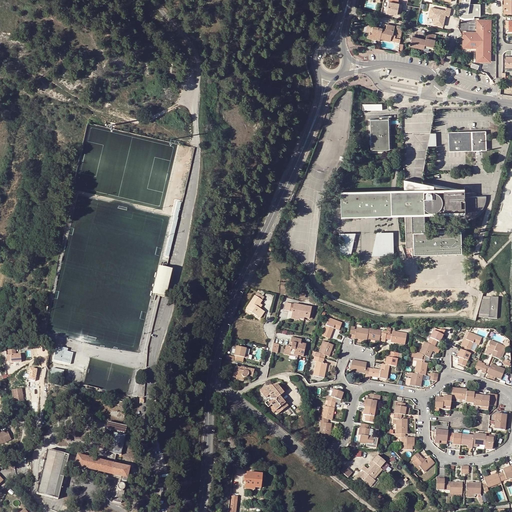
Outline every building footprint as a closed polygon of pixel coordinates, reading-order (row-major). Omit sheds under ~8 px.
[(388,0),(386,12),(393,13),(397,14),(399,3),(397,3),(397,0),(388,0)] [(461,0),(459,19),(465,20),(466,17),(468,18),(468,19),(474,19),(474,16),(480,17),(480,4),(469,4),(469,0),(461,0)] [(445,15),(449,16),(450,9),(446,8),(445,11),(430,8),(429,14),(435,15),(433,24),(443,26),(445,15)] [(472,34),(463,34),(463,48),(471,48),(471,46),(478,46),(477,62),(490,62),(490,22),(478,22),(478,36),(472,36),(472,34)] [(373,39),(373,37),(380,38),(390,41),(391,35),(392,35),(394,26),(387,25),(386,29),(379,27),(367,25),(366,32),(369,32),(368,38),(373,39)] [(394,31),(393,35),(392,35),(391,35),(390,41),(398,42),(401,28),(401,26),(396,25),(395,31),(394,31)] [(423,48),(424,46),(424,44),(433,46),(435,39),(434,39),(425,37),(425,39),(411,36),(409,45),(423,48)] [(387,120),(368,120),(370,149),(388,149),(387,120)] [(484,131),(448,132),(448,151),(485,150),(484,131)] [(435,133),(429,133),(427,146),(436,145),(435,133)] [(405,215),(406,247),(413,247),(413,255),(461,254),(460,229),(424,230),(424,215),(449,214),(451,215),(453,216),(455,217),(457,218),(459,219),(462,219),(464,219),(466,219),(468,219),(470,218),(472,217),(474,216),(476,215),(478,214),(480,212),(481,211),(484,206),(485,202),(486,197),(464,197),(464,189),(456,190),(413,181),(402,179),(402,191),(393,191),(339,192),(339,206),(340,216),(393,215),(405,215)] [(55,296),(70,235),(64,233),(49,294),(52,295),(55,296)] [(377,233),(372,256),(394,255),(393,233),(377,233)] [(340,256),(351,256),(356,234),(339,234),(340,256)] [(160,267),(153,295),(159,296),(164,297),(171,270),(166,268),(160,267)] [(257,317),(261,311),(259,309),(257,307),(259,304),(261,301),(254,296),(245,309),(257,317)] [(497,297),(481,296),(477,316),(495,317),(497,297)] [(290,319),(303,322),(303,318),(308,320),(311,309),(293,305),(292,312),(291,317),(290,319)] [(328,318),(321,336),(328,339),(332,329),(338,331),(341,323),(328,318)] [(354,339),(366,341),(366,339),(367,330),(356,328),(355,330),(354,335),(354,339)] [(380,331),(368,329),(367,330),(366,339),(378,342),(379,338),(380,333),(380,331)] [(433,331),(427,344),(434,347),(436,341),(439,343),(442,336),(441,335),(443,330),(436,330),(435,332),(433,331)] [(465,331),(459,346),(462,347),(465,341),(468,332),(465,331)] [(391,335),(390,340),(389,342),(403,345),(405,334),(391,332),(391,335)] [(462,347),(460,351),(467,354),(472,343),(477,345),(480,337),(468,332),(465,341),(462,347)] [(300,344),(301,340),(290,338),(289,342),(291,343),(290,347),(285,346),(283,354),(289,356),(289,353),(293,353),(292,355),(297,356),(297,355),(303,357),(305,345),(300,344)] [(315,352),(313,356),(321,359),(322,355),(324,356),(328,357),(332,346),(322,341),(318,353),(315,352)] [(493,351),(491,356),(498,359),(503,348),(503,347),(501,346),(489,341),(487,348),(493,351)] [(434,347),(427,344),(424,342),(418,354),(421,355),(424,357),(428,358),(434,347)] [(244,355),(245,349),(235,347),(233,356),(236,357),(243,358),(247,359),(248,355),(245,355),(244,355)] [(65,364),(68,352),(55,349),(53,359),(56,360),(55,362),(65,364)] [(15,350),(7,350),(8,356),(6,356),(7,362),(11,362),(11,363),(21,362),(20,354),(15,355),(15,350)] [(464,367),(469,354),(467,354),(460,351),(459,350),(456,357),(459,358),(456,364),(464,367)] [(385,357),(384,365),(388,366),(395,367),(396,359),(397,354),(389,352),(388,358),(385,357)] [(321,359),(313,356),(312,361),(315,362),(312,376),(323,378),(326,364),(322,363),(320,363),(321,359)] [(363,373),(363,375),(367,376),(368,368),(364,368),(365,363),(351,360),(350,371),(363,373)] [(415,362),(413,374),(422,375),(424,376),(426,364),(415,362)] [(386,380),(388,366),(384,365),(380,364),(379,370),(372,369),(368,368),(367,376),(386,380)] [(504,369),(491,364),(488,368),(487,371),(486,373),(493,376),(499,379),(504,369)] [(25,368),(24,379),(33,380),(34,369),(25,368)] [(232,378),(236,378),(235,380),(242,382),(243,378),(244,378),(247,376),(251,377),(253,371),(239,368),(239,369),(234,368),(232,378)] [(54,376),(63,378),(63,375),(64,373),(64,371),(56,369),(54,376)] [(422,375),(413,374),(406,372),(405,376),(411,376),(410,380),(406,380),(405,384),(420,387),(422,375)] [(47,394),(74,400),(76,393),(58,389),(59,387),(49,384),(47,394)] [(262,389),(267,396),(269,395),(272,399),(268,399),(268,402),(265,402),(264,403),(267,408),(271,404),(278,413),(287,406),(279,396),(282,393),(275,385),(262,389)] [(476,394),(477,388),(470,386),(469,391),(475,392),(475,394),(476,394)] [(22,388),(12,390),(14,402),(24,400),(22,388)] [(450,402),(464,403),(466,393),(466,390),(451,389),(450,398),(450,402)] [(327,396),(325,396),(324,400),(334,403),(336,399),(340,400),(342,393),(332,390),(329,397),(327,396)] [(472,404),(473,396),(473,394),(466,393),(464,403),(472,404)] [(364,403),(363,408),(374,410),(376,402),(377,396),(369,395),(368,400),(365,400),(364,403)] [(443,396),(442,399),(441,410),(445,411),(449,411),(450,402),(450,398),(443,396)] [(473,396),(472,404),(472,409),(480,410),(481,397),(473,396)] [(117,408),(123,409),(125,403),(99,397),(98,404),(117,409),(117,408)] [(486,411),(487,406),(488,402),(488,398),(488,397),(481,397),(480,410),(486,411)] [(438,410),(441,410),(442,399),(435,398),(434,408),(432,408),(432,411),(437,412),(438,410)] [(395,407),(393,414),(401,416),(404,416),(405,409),(404,408),(404,404),(397,403),(396,407),(395,407)] [(322,406),(320,418),(325,419),(327,420),(331,420),(333,408),(326,407),(322,406)] [(373,417),(374,410),(363,408),(362,412),(362,415),(365,416),(364,421),(372,423),(373,417)] [(403,420),(400,420),(401,416),(393,414),(392,420),(395,420),(395,435),(397,435),(404,435),(406,435),(406,420),(403,420)] [(494,422),(505,423),(506,416),(495,415),(494,422)] [(324,423),(325,419),(320,418),(317,418),(317,422),(320,423),(318,435),(329,436),(331,424),(327,423),(324,423)] [(505,423),(494,422),(493,430),(504,431),(505,423)] [(367,429),(367,426),(360,425),(360,428),(361,428),(358,443),(372,445),(373,438),(367,437),(368,429),(367,429)] [(114,426),(112,433),(120,435),(121,428),(114,426)] [(0,442),(1,444),(12,439),(7,429),(1,433),(0,431),(0,442)] [(446,441),(447,434),(447,432),(435,431),(434,441),(446,442),(446,441)] [(120,435),(112,433),(111,437),(109,446),(106,458),(113,460),(115,454),(120,455),(124,436),(120,435)] [(472,447),(472,445),(473,434),(461,433),(461,435),(460,446),(467,446),(472,447)] [(452,445),(460,446),(461,435),(447,434),(446,441),(452,442),(452,445)] [(476,445),(484,446),(485,438),(485,436),(473,434),(472,445),(476,445)] [(404,438),(404,435),(397,435),(397,438),(400,438),(400,450),(410,450),(411,438),(404,438)] [(485,438),(484,446),(484,448),(491,449),(492,438),(485,438)] [(58,499),(61,488),(58,487),(65,460),(68,461),(69,455),(48,450),(45,460),(43,466),(37,494),(43,495),(58,499)] [(424,462),(417,453),(411,458),(423,473),(434,464),(428,458),(424,462)] [(118,481),(126,483),(130,468),(113,464),(78,455),(75,466),(118,477),(118,478),(118,481)] [(371,479),(380,469),(379,468),(384,462),(377,456),(372,462),(371,462),(368,466),(369,468),(367,470),(363,467),(360,470),(362,471),(364,473),(365,474),(364,476),(363,475),(359,479),(368,487),(373,481),(371,479)] [(65,460),(58,487),(61,488),(63,480),(68,461),(65,460)] [(74,468),(118,478),(118,477),(75,466),(74,468)] [(352,473),(344,467),(340,472),(347,478),(352,473)] [(509,479),(511,477),(511,476),(509,467),(502,470),(503,472),(497,475),(500,482),(509,479)] [(373,481),(381,470),(380,469),(371,479),(373,481)] [(260,489),(260,488),(261,476),(261,475),(246,473),(245,477),(243,477),(243,483),(245,483),(244,490),(254,491),(254,488),(260,489)] [(487,489),(500,484),(500,482),(497,475),(496,474),(483,479),(485,485),(481,486),(484,493),(488,491),(487,489)] [(449,491),(449,483),(442,482),(442,480),(435,479),(435,490),(449,491)] [(449,483),(449,491),(449,494),(461,494),(461,483),(449,483)] [(125,489),(125,488),(124,486),(124,485),(123,485),(122,484),(121,484),(120,484),(119,484),(118,485),(118,486),(117,487),(117,488),(115,497),(114,497),(112,501),(120,503),(124,491),(124,490),(125,489)] [(476,497),(480,497),(479,495),(480,484),(466,484),(465,494),(476,495),(476,497)] [(380,495),(376,499),(382,506),(387,502),(380,495)] [(235,511),(237,497),(231,496),(229,511),(235,511)]
